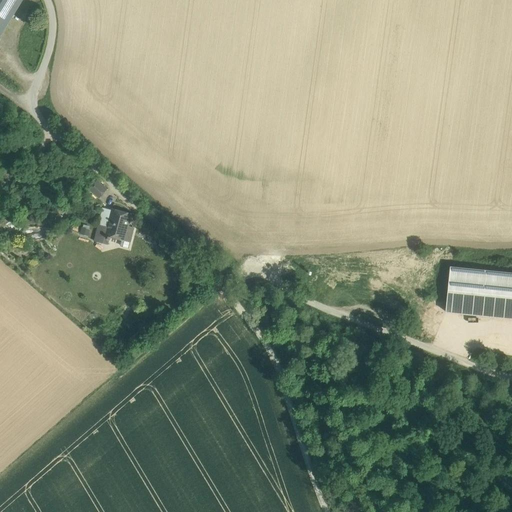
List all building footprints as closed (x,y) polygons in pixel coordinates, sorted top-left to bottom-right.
[(36,4),(36,0),(8,0),(9,4),(12,9),(17,12),(23,13),(28,12),(33,8),(36,4)] [(0,2),(0,44),(20,57),(26,49),(39,27),(0,2)] [(107,189),(97,181),(90,189),(94,192),(100,197),(107,189)] [(132,213),(112,208),(112,210),(104,208),(99,224),(107,226),(104,238),(96,236),(95,241),(107,244),(108,240),(110,240),(111,237),(121,240),(125,241),(127,234),(131,237),(133,227),(129,226),(132,213)] [(99,224),(96,236),(104,238),(107,226),(99,224)] [(125,241),(121,240),(120,246),(129,248),(131,237),(127,234),(125,241)] [(511,272),(450,266),(446,311),(511,317),(511,272)]
